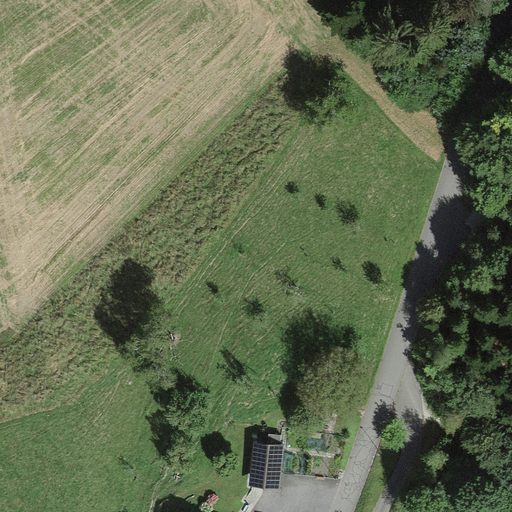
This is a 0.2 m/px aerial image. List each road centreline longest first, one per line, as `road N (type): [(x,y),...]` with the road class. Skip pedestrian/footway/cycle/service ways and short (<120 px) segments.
road 1 (residential): [(339,511),(511,35)]
road 2 (track): [(511,495),(383,394)]
